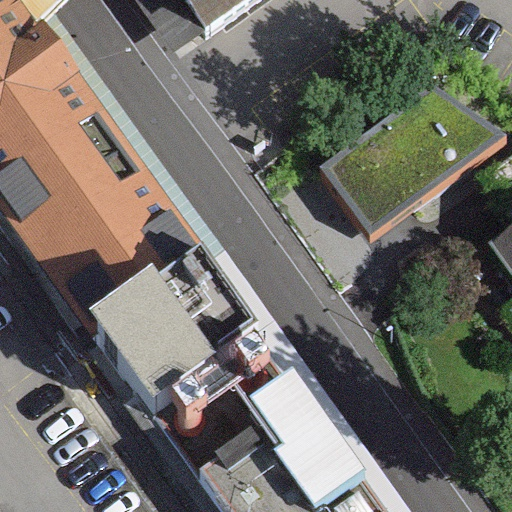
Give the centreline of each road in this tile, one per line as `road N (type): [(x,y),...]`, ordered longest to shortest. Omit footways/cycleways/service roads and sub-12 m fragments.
road 1 (unclassified): [(70,0),(431,511)]
road 2 (unknown): [(156,119),(329,0)]
